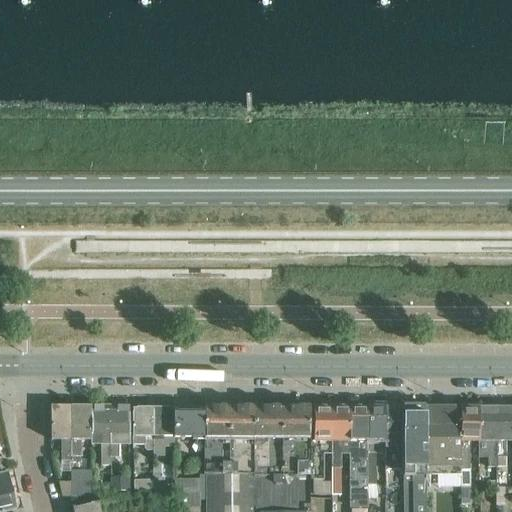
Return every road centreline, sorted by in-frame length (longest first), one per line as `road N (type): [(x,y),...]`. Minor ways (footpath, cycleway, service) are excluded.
road 1 (secondary): [(511,190),(0,191)]
road 2 (tertiary): [(28,366),(511,368)]
road 3 (residential): [(47,511),(28,425),(28,366)]
